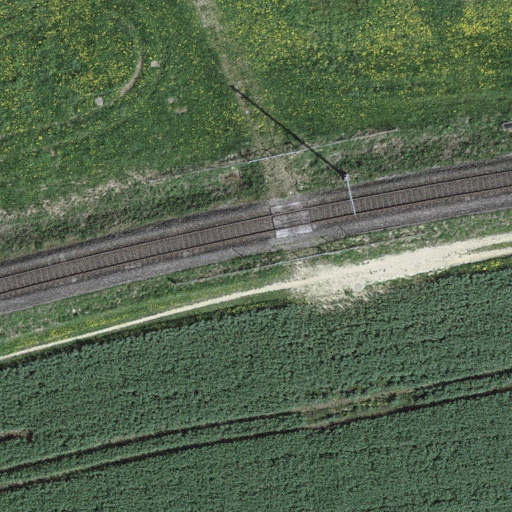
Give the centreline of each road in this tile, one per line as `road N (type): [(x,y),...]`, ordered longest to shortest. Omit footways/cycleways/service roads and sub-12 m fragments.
road 1 (track): [(306,285),(268,167),(197,0)]
road 2 (track): [(511,242),(306,285)]
